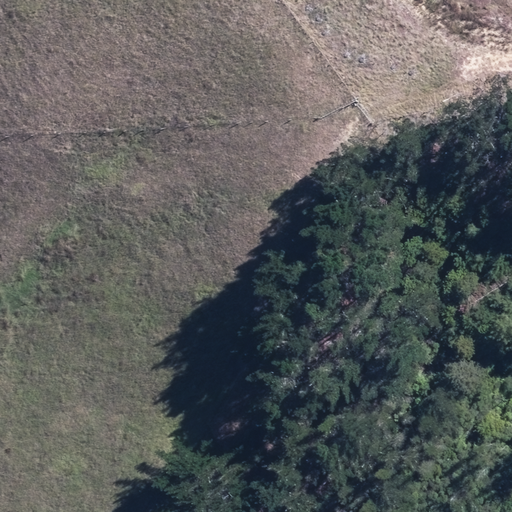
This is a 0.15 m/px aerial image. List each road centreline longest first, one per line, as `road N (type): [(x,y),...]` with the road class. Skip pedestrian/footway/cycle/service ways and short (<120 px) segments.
road 1 (track): [(312,228),(178,511)]
road 2 (track): [(280,0),(344,80),(355,121)]
